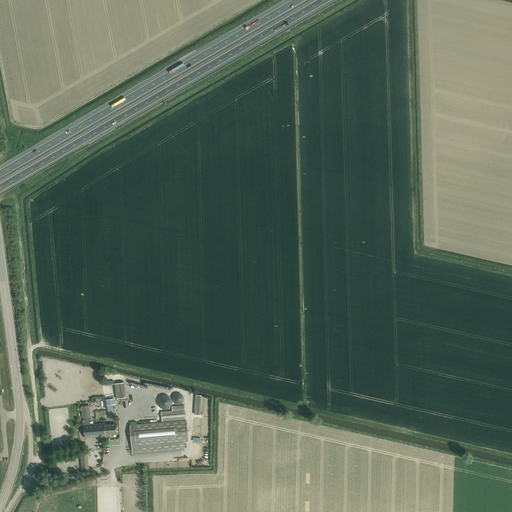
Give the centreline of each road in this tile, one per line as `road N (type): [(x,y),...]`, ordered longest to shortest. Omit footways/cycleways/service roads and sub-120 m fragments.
road 1 (motorway): [(0,188),(324,0)]
road 2 (motorway): [(299,0),(0,173)]
road 3 (tertiary): [(0,505),(20,426),(0,254)]
road 4 (track): [(30,351),(17,200),(0,199)]
road 5 (track): [(38,459),(30,351),(42,344)]
